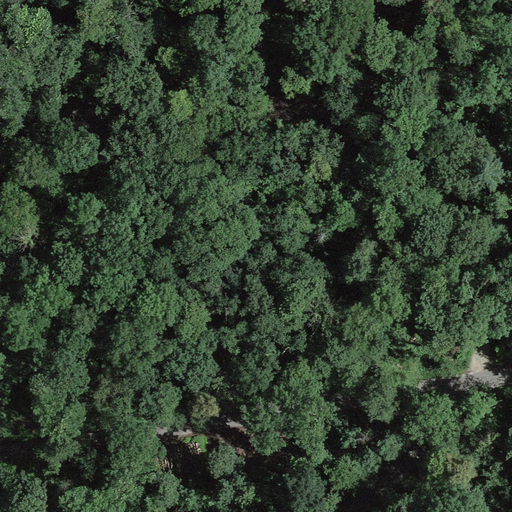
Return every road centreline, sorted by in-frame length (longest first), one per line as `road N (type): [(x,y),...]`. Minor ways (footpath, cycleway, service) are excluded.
road 1 (track): [(0,453),(511,374)]
road 2 (track): [(205,0),(146,137),(98,223),(0,351)]
road 3 (track): [(511,238),(474,380)]
